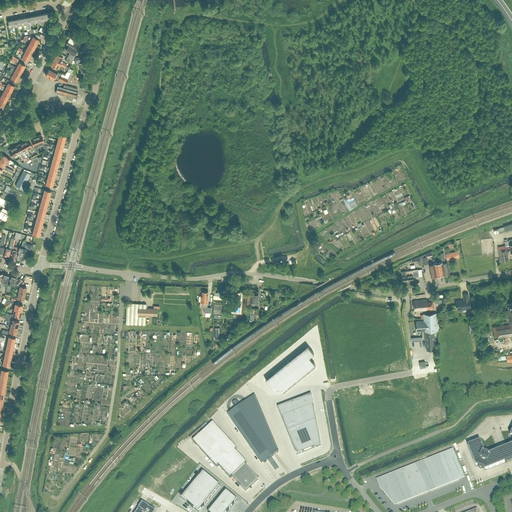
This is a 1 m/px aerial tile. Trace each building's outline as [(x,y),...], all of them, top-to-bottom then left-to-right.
[(68,45),(65,50),(74,55),(77,50),(74,48),(77,43),(74,42),(77,37),(68,32),(65,37),(68,39),(65,44),(68,45)] [(33,36),(30,42),(35,45),(38,39),(33,36)] [(30,42),(27,47),(33,50),(35,45),(30,42)] [(27,47),(24,52),(30,55),(33,50),(27,47)] [(20,53),(23,55),(21,58),(27,61),(30,55),(24,52),(21,51),(20,52),(20,53)] [(56,54),(53,60),(59,63),(61,63),(61,64),(62,62),(60,60),(62,57),(56,54)] [(18,64),(16,67),(22,70),(24,65),(19,62),(17,61),(18,59),(14,57),(12,61),(14,63),(18,64)] [(75,61),(78,60),(79,63),(78,63),(80,72),(86,71),(84,62),(83,59),(79,60),(78,57),(74,58),(75,61)] [(59,63),(53,60),(50,65),(56,68),(59,63)] [(15,70),(13,73),(19,76),(22,70),(16,67),(9,63),(7,65),(9,66),(15,70)] [(61,76),(62,74),(57,72),(56,74),(48,69),(45,75),(52,79),(54,76),(59,79),(58,79),(65,83),(67,79),(61,76)] [(19,76),(13,73),(10,78),(16,81),(19,76)] [(5,88),(11,91),(14,85),(10,84),(11,82),(6,79),(5,82),(8,83),(5,88)] [(66,99),(72,100),(75,101),(75,98),(77,91),(76,91),(77,88),(70,87),(64,85),(63,88),(57,86),(55,93),(67,96),(66,99)] [(2,93),(8,96),(11,91),(5,88),(2,93)] [(41,134),(35,136),(39,144),(41,143),(43,148),(47,147),(46,146),(45,146),(44,142),(41,134)] [(36,145),(39,144),(35,136),(30,138),(33,146),(36,152),(38,151),(38,149),(37,149),(36,145)] [(28,139),(23,142),(27,149),(29,148),(31,151),(34,150),(32,146),(28,139)] [(23,142),(18,144),(26,157),(27,156),(24,151),(27,149),(23,142)] [(12,147),(16,155),(20,153),(23,158),(26,157),(18,144),(12,147)] [(12,157),(16,155),(12,147),(8,150),(12,157)] [(3,154),(0,157),(0,158),(6,163),(8,161),(12,164),(14,162),(3,154)] [(6,163),(0,158),(0,165),(2,168),(3,168),(7,171),(9,169),(5,167),(4,166),(6,163)] [(15,185),(22,189),(30,174),(23,170),(15,185)] [(345,197),(332,204),(338,215),(344,212),(340,205),(345,203),(348,209),(355,206),(355,203),(359,203),(358,201),(361,201),(363,200),(364,200),(387,188),(387,183),(389,182),(380,182),(382,182),(373,181),(351,193),(351,197),(345,197)] [(406,194),(409,193),(404,185),(392,192),(395,198),(401,195),(403,198),(407,196),(406,194)] [(9,190),(6,198),(15,202),(18,194),(9,190)] [(0,204),(9,208),(11,202),(0,198),(0,204)] [(403,212),(415,205),(412,199),(406,202),(405,200),(398,204),(400,208),(398,209),(399,212),(403,210),(403,212)] [(322,211),(304,218),(306,225),(314,222),(313,219),(316,218),(317,220),(319,219),(320,222),(325,220),(322,211)] [(511,223),(498,229),(499,233),(511,229),(511,223)] [(357,228),(345,234),(350,244),(362,237),(357,228)] [(11,249),(14,238),(11,237),(8,248),(5,248),(3,255),(4,255),(4,256),(5,256),(6,256),(7,256),(7,255),(9,256),(11,249)] [(511,240),(509,241),(510,245),(498,247),(500,261),(508,260),(507,254),(509,254),(508,250),(511,249),(511,252),(511,240)] [(17,258),(23,260),(27,244),(22,243),(21,248),(19,247),(17,258)] [(445,253),(446,256),(447,260),(457,258),(455,251),(451,252),(451,251),(446,252),(446,253),(445,253)] [(442,262),(434,263),(436,276),(444,275),(442,262)] [(406,275),(402,276),(403,281),(414,280),(413,278),(419,277),(418,269),(412,270),(406,271),(406,275)] [(0,293),(1,294),(3,285),(6,286),(6,283),(8,275),(3,274),(1,282),(0,286),(0,293)] [(456,301),(457,309),(471,307),(470,299),(469,299),(468,293),(463,294),(464,300),(456,301)] [(413,300),(414,310),(422,310),(434,309),(433,300),(427,301),(427,299),(413,300)] [(510,324),(493,326),(494,336),(511,333),(511,302),(507,303),(508,310),(510,324)] [(146,308),(146,304),(126,303),(125,324),(145,325),(146,316),(156,316),(156,309),(146,308)] [(214,305),(213,314),(221,314),(222,306),(214,305)] [(436,313),(423,314),(424,320),(416,321),(417,331),(425,330),(425,331),(427,350),(435,349),(434,330),(438,330),(437,325),(436,313)] [(345,360),(339,361),(340,371),(363,367),(362,361),(365,360),(358,324),(347,326),(351,346),(353,346),(354,350),(343,352),(345,360)] [(10,326),(7,325),(7,327),(9,328),(9,331),(16,333),(17,327),(10,326)] [(307,345),(265,380),(278,395),(315,365),(309,357),(314,353),(307,345)] [(256,395),(228,415),(262,464),(278,453),(256,395)] [(311,396),(278,409),(296,455),(320,446),(311,396)] [(213,423),(193,442),(216,468),(218,466),(230,479),(232,477),(245,492),(258,480),(245,466),(246,464),(235,451),(236,449),(213,423)] [(480,442),(468,447),(476,467),(477,466),(479,467),(479,468),(481,469),(482,468),(484,469),(485,470),(504,463),(511,459),(511,431),(510,436),(511,436),(511,445),(510,447),(500,451),(488,455),(485,454),(480,442)] [(381,488),(391,502),(396,500),(398,505),(398,504),(458,480),(458,481),(459,481),(457,476),(461,474),(452,451),(377,481),(381,488)] [(203,472),(181,498),(197,511),(198,511),(220,487),(203,472)] [(226,491),(208,511),(227,511),(237,501),(226,491)] [(155,511),(142,503),(136,511),(155,511)]
